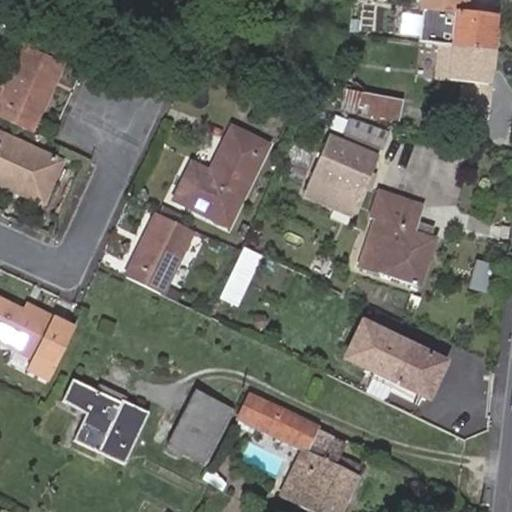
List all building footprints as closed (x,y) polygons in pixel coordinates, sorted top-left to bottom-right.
[(426,0),(420,42),(439,45),(492,52),(494,33),(487,32),(489,16),(467,13),(468,0),(426,0)] [(497,17),(489,16),(487,32),(494,33),(497,17)] [(0,121),(32,136),(70,52),(22,31),(15,47),(24,51),(5,93),(0,90),(0,121)] [(416,76),(435,79),(439,45),(420,42),(416,76)] [(492,52),(439,45),(435,79),(480,85),(482,71),(489,72),(492,52)] [(487,86),(489,72),(482,71),(480,85),(487,86)] [(351,87),(345,86),(342,105),(400,119),(402,104),(350,91),(351,87)] [(229,231),(252,182),(267,150),(230,132),(214,165),(208,177),(190,168),(174,204),(229,231)] [(408,139),(374,133),(372,144),(406,151),(408,139)] [(0,187),(40,206),(60,165),(0,137),(0,187)] [(303,201),(352,223),(380,160),(332,139),(303,201)] [(384,207),(423,220),(426,211),(381,195),(371,222),(378,225),(384,207)] [(417,233),(423,220),(384,207),(378,225),(364,267),(422,288),(438,241),(417,233)] [(124,284),(161,300),(192,233),(156,216),(124,284)] [(244,255),(222,300),(237,307),(259,262),(244,255)] [(30,314),(27,320),(19,316),(0,305),(0,349),(29,364),(24,374),(45,385),(71,336),(50,324),(30,314)] [(22,310),(19,316),(27,320),(30,314),(22,310)] [(445,364),(391,338),(377,368),(396,378),(393,384),(427,401),(445,364)] [(83,420),(71,444),(125,471),(152,418),(75,379),(60,408),(83,420)] [(206,464),(231,411),(194,395),(170,446),(185,454),(206,464)] [(280,499),(306,511),(342,511),(359,479),(330,465),(336,454),(328,450),(332,442),(245,400),(236,420),(302,452),(280,499)] [(180,463),(185,454),(170,446),(165,456),(180,463)]
